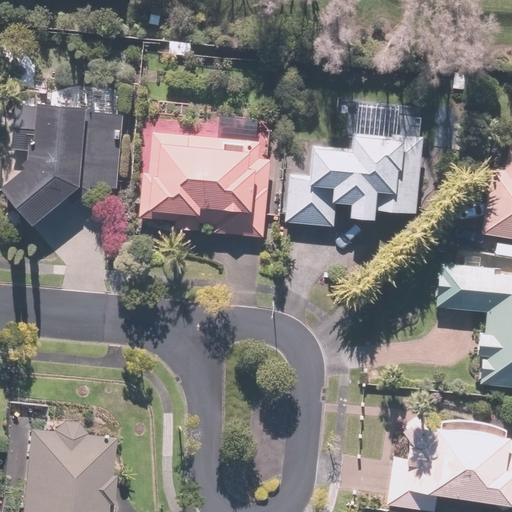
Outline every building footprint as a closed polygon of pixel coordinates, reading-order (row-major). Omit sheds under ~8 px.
[(85,110),(43,106),(42,114),(14,112),(10,151),(28,153),(26,168),(0,186),(0,191),(33,226),(81,187),(114,190),(120,121),(85,118),(85,110)] [(511,250),(511,118),(508,118),(505,134),(483,130),(477,168),(490,170),(480,232),(511,237),(509,250),(511,250)] [(259,137),(155,132),(154,143),(147,143),(146,170),(143,170),(140,219),(163,220),(163,231),(199,233),(200,225),(211,226),(210,232),(264,235),(268,156),(258,155),(259,137)] [(414,213),(420,134),(388,132),(388,137),(349,134),(348,148),(311,145),(309,172),(287,171),(283,223),(334,227),(336,201),(349,202),(348,218),(375,220),(376,210),(414,213)] [(479,356),(478,385),(511,386),(511,274),(490,274),(491,264),(435,262),(433,308),(483,310),(483,334),(473,334),(472,355),(479,356)] [(48,429),(24,427),(18,511),(103,511),(104,502),(108,503),(110,473),(106,473),(109,434),(80,432),(75,423),(65,418),(55,420),(48,429)] [(388,454),(383,506),(433,510),(434,497),(510,504),(511,485),(511,466),(504,465),(507,432),(409,423),(406,456),(388,454)]
